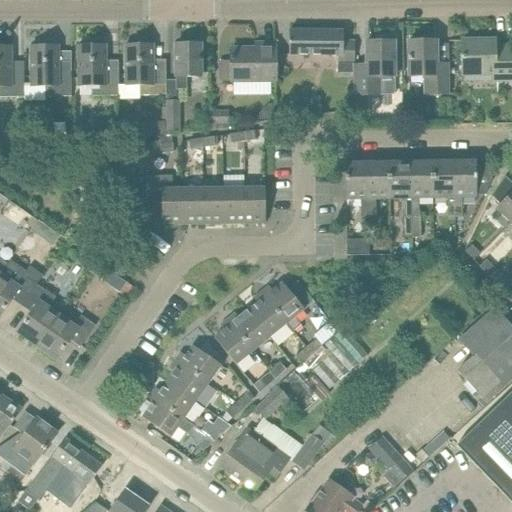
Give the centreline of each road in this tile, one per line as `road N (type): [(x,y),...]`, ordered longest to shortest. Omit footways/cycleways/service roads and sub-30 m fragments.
road 1 (residential): [(78,409),(191,252),(295,239),(304,219),(304,158),(321,142),(511,138)]
road 2 (residential): [(184,8),(511,5)]
road 3 (residential): [(184,8),(0,10)]
road 4 (unclassified): [(227,511),(78,409)]
